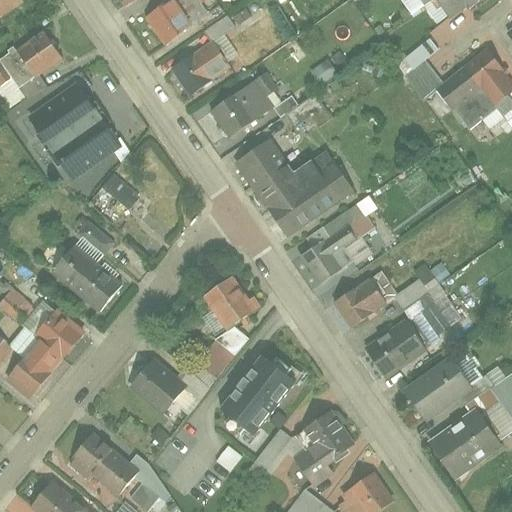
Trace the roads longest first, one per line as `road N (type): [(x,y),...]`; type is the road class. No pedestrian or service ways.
road 1 (residential): [(245,199),(478,511)]
road 2 (residential): [(0,459),(245,199)]
road 3 (residential): [(93,0),(245,199)]
